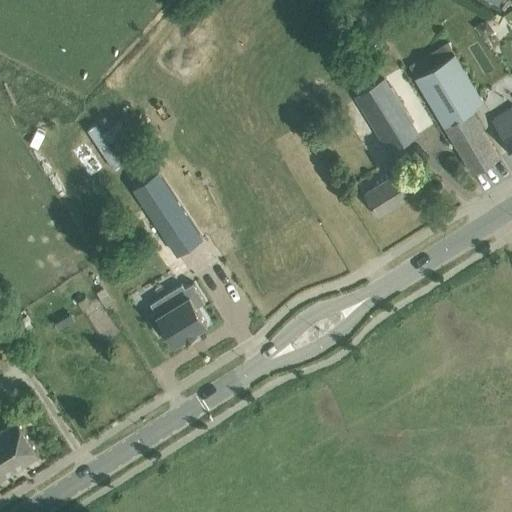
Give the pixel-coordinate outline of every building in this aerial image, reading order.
[(488,18),(477,25),(484,36),(495,29),(488,18)] [(449,41),(410,65),(416,75),(455,52),(449,41)] [(455,52),(416,75),(473,172),(501,155),(473,108),(484,101),(455,52)] [(420,133),(385,76),(355,94),(389,152),(420,133)] [(511,107),(494,119),(511,147),(511,107)] [(399,176),(405,173),(397,159),(386,165),(391,173),(364,189),(380,215),(411,196),(399,176)] [(203,235),(159,169),(133,186),(177,253),(203,235)] [(182,283),(151,301),(157,310),(148,315),(159,334),(168,328),(175,341),(207,322),(197,305),(204,300),(193,282),(185,287),(182,283)] [(0,478),(40,453),(17,417),(0,428),(0,478)]
